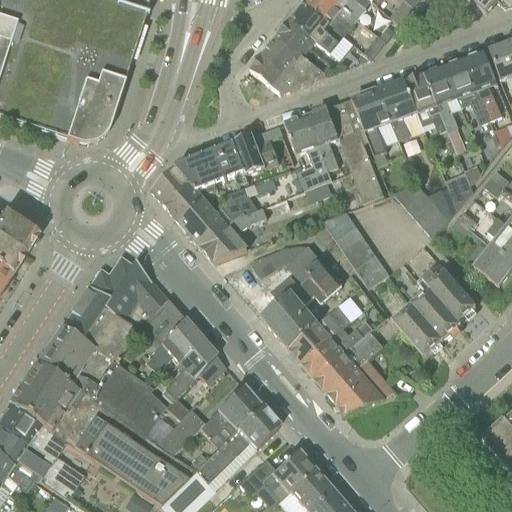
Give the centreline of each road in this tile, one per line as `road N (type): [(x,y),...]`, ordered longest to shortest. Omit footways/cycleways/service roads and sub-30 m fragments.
road 1 (residential): [(361,485),(153,243),(120,222)]
road 2 (residential): [(240,131),(511,29)]
road 3 (residential): [(361,485),(511,353)]
road 4 (tertiary): [(83,236),(0,375)]
road 5 (residential): [(240,131),(228,88),(235,67),(290,0)]
road 6 (tertiary): [(155,138),(195,0)]
